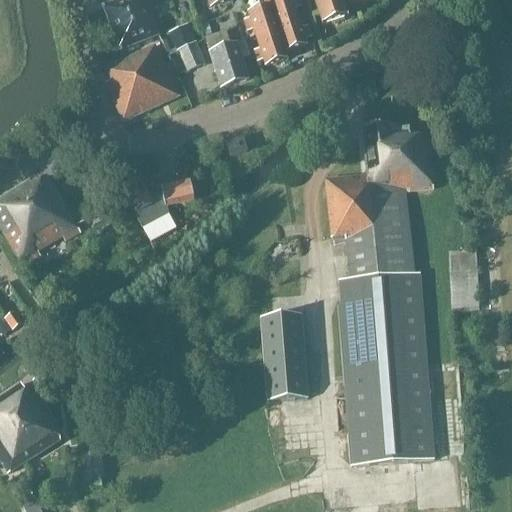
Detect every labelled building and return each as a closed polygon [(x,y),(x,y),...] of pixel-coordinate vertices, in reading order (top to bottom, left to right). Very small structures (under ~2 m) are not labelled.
[(121,52),(159,37),(144,0),(126,0),(103,9),(121,52)] [(207,0),(210,10),(233,3),(231,0),(207,0)] [(267,0),(270,7),(276,27),(298,20),(295,10),(301,8),(298,0),(267,0)] [(313,0),(322,26),(347,18),(341,0),(313,0)] [(254,32),(257,41),(279,34),(276,27),(270,7),(248,14),(250,20),(244,22),(248,34),(254,32)] [(301,30),(298,20),(276,27),(279,34),(285,54),(307,47),(305,41),(311,39),(307,28),(301,30)] [(195,44),(187,27),(169,35),(177,52),(195,44)] [(241,61),(249,58),(244,43),(230,47),(226,34),(205,40),(209,54),(221,90),(248,81),(241,61)] [(285,54),(279,34),(257,41),(260,51),(254,53),(257,64),(263,62),(265,68),(288,61),(285,54)] [(204,67),(196,46),(179,53),(187,74),(204,67)] [(123,124),(178,98),(154,48),(105,70),(111,84),(105,87),(123,124)] [(418,276),(414,276),(405,194),(433,191),(426,138),(410,140),(409,130),(388,132),(388,128),(362,131),(367,178),(325,182),(330,240),(344,239),(349,282),(339,283),(353,469),(433,462),(418,276)] [(511,136),(502,140),(511,169),(511,155),(511,153),(511,152),(511,136)] [(230,159),(246,154),(242,141),(226,146),(230,159)] [(40,258),(37,254),(62,239),(65,243),(80,234),(76,228),(82,224),(74,210),(68,214),(46,178),(31,187),(29,184),(0,201),(0,231),(22,269),(40,258)] [(166,208),(192,202),(188,182),(160,188),(162,194),(150,200),(139,179),(121,189),(143,230),(168,216),(166,208)] [(441,306),(462,306),(462,282),(441,283),(441,306)] [(301,317),(278,318),(260,320),(267,404),(307,401),(301,317)] [(20,387),(0,400),(0,408),(34,459),(60,442),(56,428),(36,396),(29,400),(20,387)] [(0,463),(8,476),(34,459),(0,408),(0,463)] [(104,480),(99,447),(77,450),(83,484),(88,483),(90,491),(101,489),(100,480),(104,480)]
